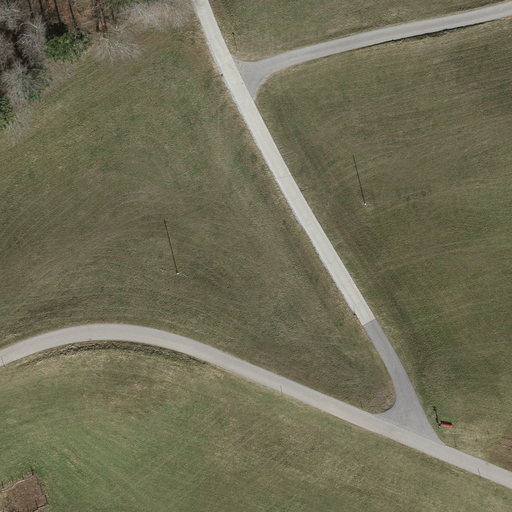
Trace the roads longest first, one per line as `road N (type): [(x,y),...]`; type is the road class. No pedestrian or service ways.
road 1 (unclassified): [(418,442),(401,381),(274,161),(199,0)]
road 2 (unclassified): [(418,442),(163,338),(87,333),(0,358)]
road 3 (track): [(234,80),(319,51),(511,8)]
